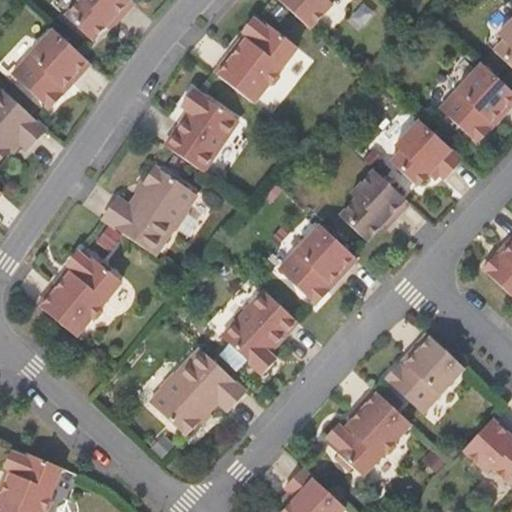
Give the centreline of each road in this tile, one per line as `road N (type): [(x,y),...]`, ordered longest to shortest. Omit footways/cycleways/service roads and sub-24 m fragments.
road 1 (residential): [(0,275),(150,42),(190,0)]
road 2 (residential): [(209,511),(414,282)]
road 3 (residential): [(0,332),(196,511)]
road 4 (residential): [(414,282),(511,178)]
road 5 (residential): [(414,282),(511,371)]
